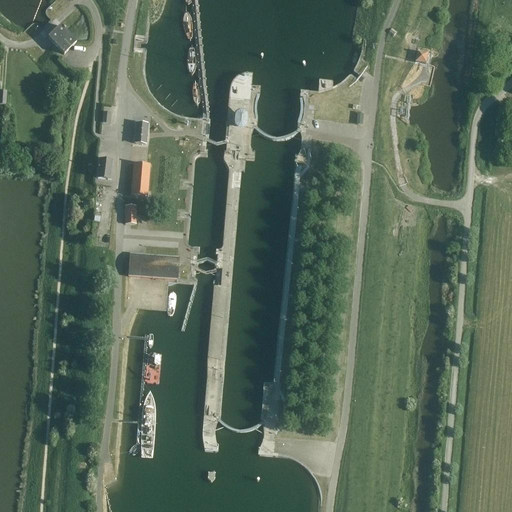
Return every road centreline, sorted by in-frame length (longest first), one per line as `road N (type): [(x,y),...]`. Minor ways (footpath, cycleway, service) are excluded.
road 1 (unclassified): [(331,511),(380,49),(397,0)]
road 2 (residential): [(98,511),(116,336),(119,79),(131,0)]
road 3 (unclassified): [(443,511),(478,114),(511,84)]
